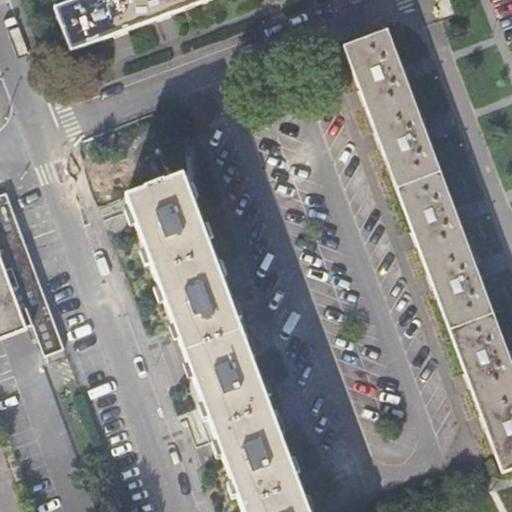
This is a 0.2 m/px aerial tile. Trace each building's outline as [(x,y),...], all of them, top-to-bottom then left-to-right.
[(75,59),(228,0),(102,0),(59,17),(75,59)] [(388,33),(346,51),(505,474),(511,471),(511,365),(449,198),(388,33)] [(0,344),(35,331),(40,329),(53,362),(68,356),(9,200),(0,203),(0,344)] [(144,237),(242,511),(292,511),(188,221),(144,237)] [(21,511),(12,483),(0,487),(0,511),(21,511)]
